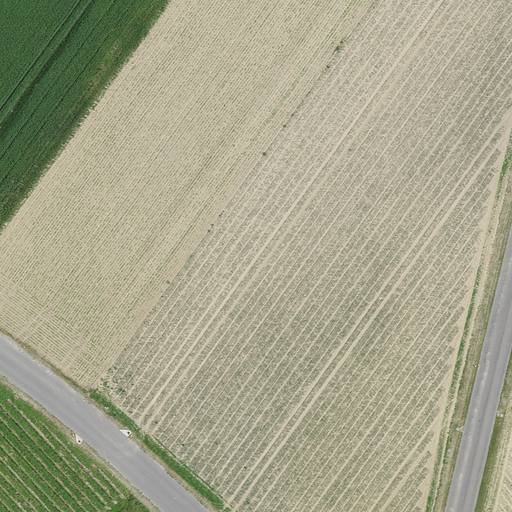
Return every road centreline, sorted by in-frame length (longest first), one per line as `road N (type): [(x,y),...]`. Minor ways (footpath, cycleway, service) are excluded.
road 1 (tertiary): [(0,352),(185,511)]
road 2 (tertiary): [(511,287),(459,511)]
